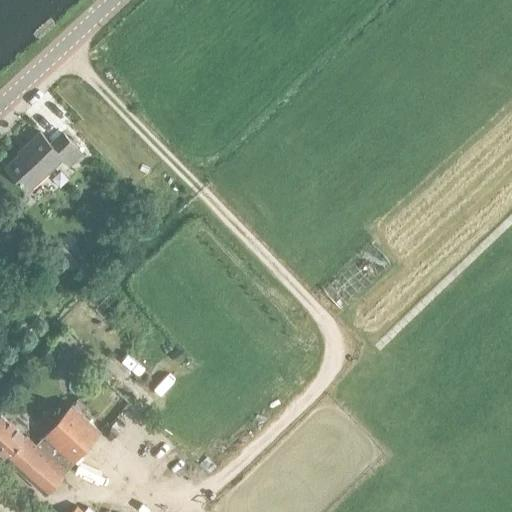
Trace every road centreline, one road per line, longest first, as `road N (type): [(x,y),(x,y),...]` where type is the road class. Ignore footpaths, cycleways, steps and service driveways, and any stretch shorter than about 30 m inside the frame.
road 1 (track): [(97,462),(179,511),(331,363),(374,349),(511,217)]
road 2 (track): [(331,363),(330,331),(61,47)]
road 3 (tertiary): [(0,105),(113,0)]
